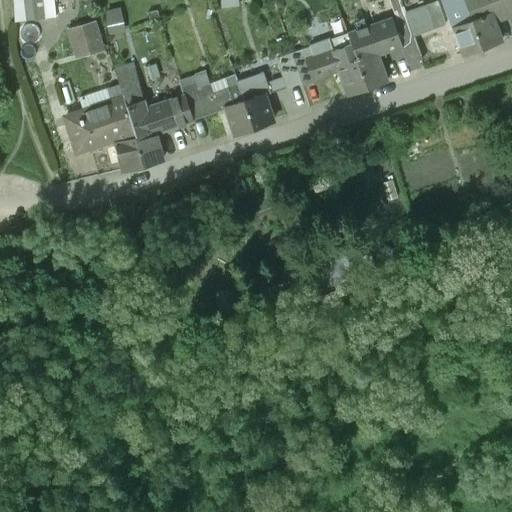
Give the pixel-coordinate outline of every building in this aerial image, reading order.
[(14,0),(15,21),(56,15),(54,0),(14,0)] [(481,47),(466,5),(465,5),(463,0),(443,0),(461,54),(481,47)] [(511,0),(463,0),(465,5),(466,5),(481,47),(501,39),(492,16),(506,11),(507,15),(511,13),(511,0)] [(437,3),(405,14),(413,36),(445,25),(437,3)] [(405,14),(405,13),(391,18),(401,46),(407,64),(422,59),(413,36),(405,14)] [(391,18),(348,34),(351,44),(357,60),(367,87),(386,80),(377,55),(401,46),(391,18)] [(94,21),(69,28),(77,54),(101,47),(94,21)] [(315,57),(307,60),(314,78),(315,78),(340,69),(349,94),(367,87),(357,60),(351,44),(315,57)] [(311,46),(291,53),(303,86),(316,81),(315,78),(314,78),(307,60),(315,57),(311,46)] [(137,76),(119,82),(120,85),(127,107),(145,102),(137,76)] [(237,82),(234,76),(223,80),(226,88),(212,94),(209,85),(196,90),(204,117),(227,108),(236,133),(253,127),(237,82)] [(257,76),(241,82),(240,81),(237,82),(253,127),(272,120),(257,76)] [(196,90),(192,78),(180,82),(185,97),(192,121),(204,117),(196,90)] [(120,85),(109,88),(113,101),(65,115),(76,150),(114,139),(122,170),(142,164),(131,121),(127,107),(120,85)] [(185,97),(163,104),(170,128),(192,121),(185,97)] [(163,104),(147,109),(145,102),(127,107),(131,121),(142,164),(161,160),(154,133),(170,128),(163,104)]
